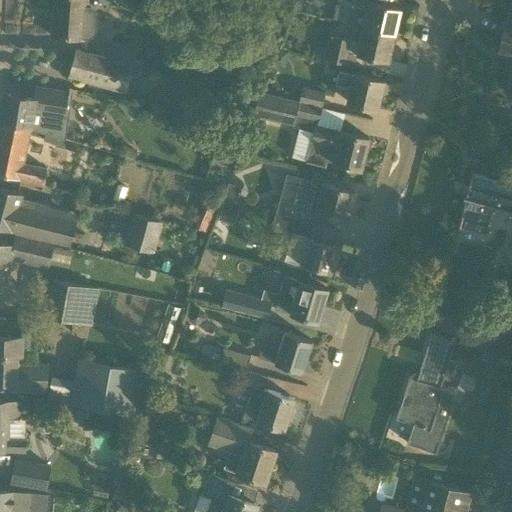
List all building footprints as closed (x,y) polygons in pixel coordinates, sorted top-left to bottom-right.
[(54,0),(52,36),(89,39),(95,34),(96,12),(91,7),(84,6),(84,0),(54,0)] [(351,0),(346,23),(363,26),(363,28),(393,35),(399,8),(364,0),(351,0)] [(511,0),(508,24),(504,23),(499,51),(511,53),(511,71),(507,93),(511,94),(511,0)] [(257,13),(252,30),(272,36),(277,19),(257,13)] [(330,35),(325,59),(343,63),(346,52),(387,61),(393,35),(363,28),(360,41),(330,35)] [(76,49),(69,76),(124,92),(132,65),(126,64),(105,58),(76,49)] [(348,102),(375,109),(382,81),(354,74),(354,75),(339,71),(335,85),(351,88),(348,102)] [(0,121),(30,128),(29,130),(45,134),(65,140),(69,114),(64,113),(68,91),(37,85),(34,99),(33,99),(3,93),(0,112),(0,121)] [(321,107),(324,92),(301,86),(301,89),(290,86),(287,97),(321,107)] [(256,90),(246,129),(256,132),(260,117),(292,125),(292,126),(299,127),(291,157),(306,160),(306,159),(325,164),(326,159),(360,169),(361,164),(368,137),(341,130),(340,132),(315,125),(316,123),(317,119),(317,120),(321,107),(287,97),(256,90)] [(181,120),(175,141),(199,149),(206,127),(181,120)] [(0,121),(0,173),(44,185),(47,168),(23,162),(29,130),(30,128),(0,121)] [(213,130),(209,142),(217,144),(220,132),(213,130)] [(54,145),(66,149),(68,141),(65,140),(45,134),(43,140),(55,143),(54,145)] [(226,134),(223,146),(234,148),(237,137),(226,134)] [(78,143),(68,141),(66,149),(76,152),(78,143)] [(484,234),(485,234),(483,241),(511,248),(511,184),(473,174),(473,172),(472,171),(465,197),(463,196),(463,198),(466,199),(458,227),(459,227),(460,226),(485,233),(484,234)] [(298,179),(295,191),(303,193),(300,206),(315,210),(315,211),(347,219),(354,191),(322,183),(309,180),(308,182),(298,179)] [(228,183),(224,198),(235,201),(239,186),(228,183)] [(0,186),(0,227),(13,231),(13,229),(71,245),(72,242),(72,241),(75,231),(76,229),(79,218),(21,202),(24,193),(0,186)] [(218,211),(204,205),(194,228),(208,233),(218,211)] [(221,208),(217,219),(231,223),(234,212),(221,208)] [(153,252),(161,221),(134,214),(126,245),(153,252)] [(298,218),(287,259),(332,272),(339,247),(330,244),(335,228),(313,222),(298,218)] [(81,243),(83,233),(75,231),(72,241),(81,243)] [(0,240),(0,302),(1,303),(11,258),(50,267),(55,242),(16,234),(13,243),(0,240)] [(284,276),(274,308),(289,312),(306,317),(307,315),(318,318),(327,288),(322,287),(299,281),(284,276)] [(72,320),(79,285),(51,279),(44,315),(72,320)] [(223,289),(218,306),(226,308),(267,318),(270,307),(271,302),(230,291),(223,289)] [(192,308),(188,313),(189,320),(195,324),(201,324),(205,319),(204,312),(200,308),(192,308)] [(312,340),(284,331),(278,349),(261,344),(257,357),(274,362),(274,363),(301,372),(312,340)] [(397,417),(396,418),(400,419),(413,423),(411,429),(406,442),(435,452),(441,433),(430,429),(443,388),(439,387),(448,360),(454,340),(451,339),(433,334),(431,333),(430,335),(427,347),(422,363),(419,371),(417,378),(409,376),(404,393),(397,417)] [(0,379),(1,379),(1,389),(10,390),(25,390),(44,391),(45,365),(43,365),(39,364),(33,364),(23,364),(24,338),(21,338),(0,336),(0,379)] [(219,363),(246,370),(250,355),(223,348),(219,363)] [(132,416),(138,386),(150,388),(152,374),(141,371),(141,370),(79,359),(80,358),(79,358),(75,380),(52,376),(47,400),(89,408),(111,412),(132,416)] [(246,370),(242,384),(245,385),(252,387),(263,390),(263,389),(265,383),(267,376),(246,370)] [(160,384),(161,400),(175,399),(174,382),(160,384)] [(244,411),(243,416),(283,429),(284,424),(293,397),(266,389),(261,403),(248,399),(244,411)] [(0,451),(3,451),(24,451),(25,438),(25,437),(9,437),(9,419),(19,419),(19,402),(17,402),(4,401),(4,400),(0,399),(0,451)] [(155,408),(154,413),(156,418),(162,421),(167,417),(168,411),(166,407),(160,406),(155,408)] [(86,425),(108,429),(111,412),(89,408),(86,425)] [(75,409),(74,419),(82,421),(84,411),(75,409)] [(111,412),(108,429),(129,433),(132,416),(111,412)] [(216,422),(208,445),(229,452),(238,455),(233,472),(265,482),(268,471),(275,450),(244,440),(249,427),(218,416),(216,422)] [(130,450),(165,459),(168,447),(150,442),(149,449),(132,444),(130,450)] [(10,483),(48,489),(52,465),(15,458),(10,483)] [(253,511),(257,503),(229,494),(233,482),(209,473),(201,495),(211,499),(206,511),(253,511)] [(403,511),(466,511),(472,490),(414,475),(403,511)] [(120,480),(114,497),(128,503),(134,485),(120,480)] [(0,511),(45,511),(47,497),(13,493),(13,492),(0,490),(0,511)] [(381,502),(378,511),(401,511),(403,507),(381,502)]
